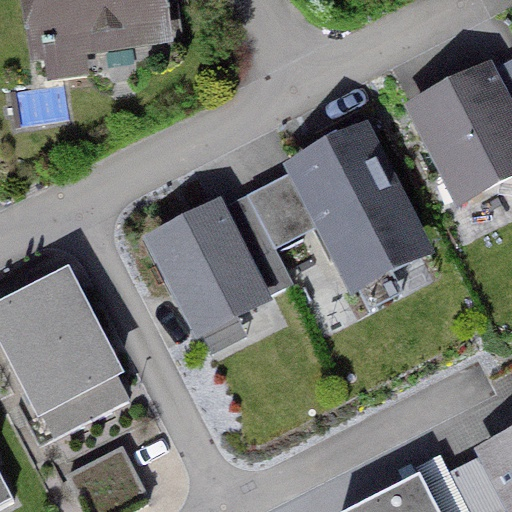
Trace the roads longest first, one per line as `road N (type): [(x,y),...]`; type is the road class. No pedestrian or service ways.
road 1 (residential): [(296,90),(0,242)]
road 2 (residential): [(296,90),(470,0)]
